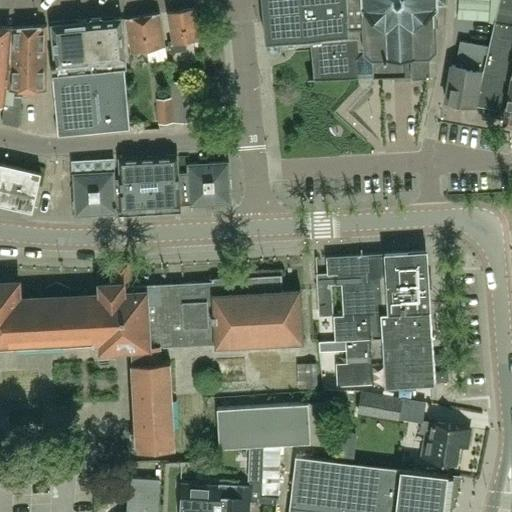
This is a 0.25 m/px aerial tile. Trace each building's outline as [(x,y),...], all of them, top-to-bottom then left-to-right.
[(270,40),(311,36),(314,77),(308,77),(308,79),(358,76),(358,71),(364,71),(357,0),(262,0),(266,41),(270,40)] [(357,0),(364,71),(373,70),(373,76),(431,73),(430,54),(437,46),(436,6),(437,6),(437,4),(446,4),(446,0),(357,0)] [(511,0),(499,0),(488,50),(483,78),(511,82),(511,0)] [(200,37),(195,8),(169,12),(174,40),(169,41),(170,52),(184,50),(182,40),(200,37)] [(160,14),(160,13),(126,19),(132,53),(165,47),(160,14)] [(122,17),(98,20),(52,24),(56,63),(52,64),(59,135),(131,128),(125,69),(127,69),(122,17)] [(13,25),(11,69),(10,90),(47,91),(47,26),(13,25)] [(0,102),(5,103),(12,28),(0,26),(0,102)] [(449,84),(446,100),(463,103),(476,105),(486,47),(474,45),(461,42),(457,66),(452,65),(449,84)] [(478,106),(506,110),(511,82),(483,78),(478,106)] [(170,82),(173,122),(199,120),(196,80),(170,82)] [(159,124),(173,122),(171,98),(156,99),(159,124)] [(4,104),(3,120),(2,123),(19,126),(21,106),(4,104)] [(76,214),(77,214),(117,212),(117,208),(120,208),(120,214),(181,211),(180,204),(190,204),(191,205),(231,203),(229,162),(188,165),(189,172),(178,173),(177,156),(121,159),(122,193),(115,194),(114,171),(74,174),(76,214)] [(0,202),(33,210),(42,172),(0,162),(0,202)] [(334,316),(335,340),(337,340),(346,340),(347,363),(337,363),(338,385),(373,383),(373,388),(436,384),(436,382),(435,383),(429,274),(425,274),(423,251),(408,252),(327,257),(328,284),(317,285),(318,315),(334,314),(332,285),(342,284),(344,315),(334,316)] [(128,267),(115,268),(116,284),(102,285),(103,295),(18,299),(17,283),(0,283),(0,346),(102,341),(103,349),(132,348),(133,362),(132,363),(138,449),(175,447),(170,361),(161,361),(160,345),(216,342),(216,345),(303,341),(301,289),(299,289),(299,290),(283,290),(282,274),(213,278),(213,282),(169,284),(169,285),(129,287),(128,267)] [(335,340),(320,341),(320,351),(337,350),(337,340),(335,340)] [(306,362),(307,387),(318,387),(317,362),(306,362)] [(398,419),(402,397),(362,390),(358,412),(398,419)] [(308,403),(217,408),(220,447),(265,445),(282,444),(311,442),(308,403)] [(467,447),(470,427),(433,421),(433,423),(422,421),(421,432),(427,433),(423,457),(458,463),(458,462),(457,462),(460,446),(467,447)] [(265,445),(263,494),(279,494),(282,444),(265,445)] [(339,445),(338,457),(354,459),(355,447),(339,445)] [(290,508),(289,511),(450,511),(455,477),(448,476),(449,474),(296,456),(290,508)] [(157,511),(160,479),(129,477),(127,511),(157,511)] [(248,511),(250,501),(261,502),(263,481),(251,481),(251,487),(220,485),(184,483),(182,511),(248,511)]
